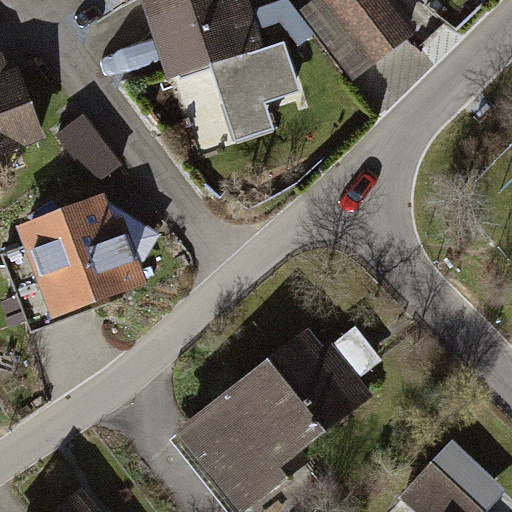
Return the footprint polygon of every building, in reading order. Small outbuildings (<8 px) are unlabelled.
[(225,0),(130,0),(159,81),(244,51),(225,0)] [(380,0),(306,0),(291,11),(340,79),(404,33),(380,0)] [(0,99),(0,151),(12,148),(0,99)] [(93,112),(66,129),(97,177),(124,160),(93,112)] [(93,202),(7,228),(33,317),(120,291),(93,202)] [(304,325),(170,428),(234,511),(240,511),(371,412),(304,325)] [(483,511),(482,511),(500,492),(444,439),(388,498),(403,511),(483,511)] [(90,511),(76,493),(50,511),(90,511)]
